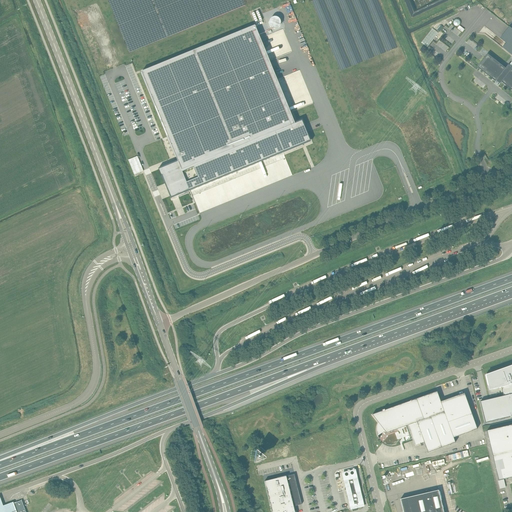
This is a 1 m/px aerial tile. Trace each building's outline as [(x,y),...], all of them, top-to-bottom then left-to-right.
[(255,26),(141,72),(177,161),(178,162),(159,169),(159,168),(158,169),(161,176),(162,176),(165,184),(172,181),(173,184),(172,185),(173,188),(174,188),(177,195),(187,191),(309,142),(301,121),(295,124),(280,89),(255,26)] [(487,56),(478,67),(495,80),(494,81),(495,82),(496,81),(500,84),(501,83),(502,83),(502,82),(511,89),(511,70),(511,69),(511,68),(511,29),(509,27),(500,38),(506,43),(502,48),(511,55),(511,61),(509,66),(508,65),(505,68),(504,68),(504,69),(487,56)] [(137,156),(128,160),(134,175),(143,171),(137,156)] [(490,386),(488,386),(489,390),(501,387),(503,396),(480,402),(485,423),(511,416),(511,394),(507,386),(511,383),(511,365),(511,366),(487,375),(490,386)] [(450,401),(441,404),(444,412),(453,438),(477,429),(464,393),(458,396),(459,397),(452,400),(452,399),(449,400),(450,401)] [(430,417),(444,412),(441,404),(441,402),(440,402),(439,402),(438,399),(439,399),(438,396),(437,396),(436,394),(428,397),(428,395),(416,399),(424,420),(430,417)] [(441,448),(430,417),(424,420),(416,399),(414,400),(415,402),(392,410),(391,408),(392,408),(372,415),(374,415),(379,422),(378,424),(377,426),(376,429),(377,432),(377,434),(378,436),(379,439),(379,438),(378,436),(384,431),(386,433),(397,429),(396,429),(396,428),(398,427),(398,428),(401,427),(401,426),(407,424),(415,446),(420,444),(420,443),(424,442),(428,453),(441,448)] [(453,438),(444,412),(430,417),(441,448),(455,443),(453,438)] [(511,453),(511,424),(486,431),(493,458),(511,453)] [(511,477),(511,453),(493,458),(498,481),(511,477)] [(265,481),(264,482),(271,511),(296,511),(295,511),(293,506),(302,504),(294,474),(286,476),(279,478),(265,481)] [(355,475),(344,478),(346,486),(351,508),(352,508),(352,511),(358,509),(357,507),(363,506),(362,502),(363,502),(362,498),(361,498),(359,491),(360,491),(359,488),(355,475)] [(443,511),(438,490),(400,499),(403,511),(443,511)] [(2,503),(0,498),(0,511),(15,511),(12,504),(8,506),(4,508),(2,503)] [(25,511),(22,501),(21,501),(12,504),(15,511),(25,511)]
